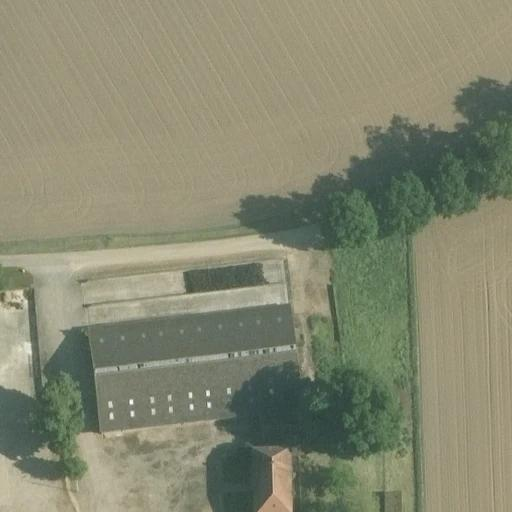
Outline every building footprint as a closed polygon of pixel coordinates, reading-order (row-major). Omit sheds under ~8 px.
[(282,261),(84,286),(87,310),(285,286),(282,261)] [(285,286),(87,310),(90,336),(289,311),(285,286)] [(90,336),(89,336),(101,437),(260,417),(301,412),(289,311),(90,336)] [(301,412),(260,417),(266,460),(289,459),(289,460),(307,457),(301,412)] [(266,460),(253,460),(253,511),(290,511),(289,460),(289,459),(266,460)] [(399,511),(399,496),(385,497),(385,511),(399,511)]
